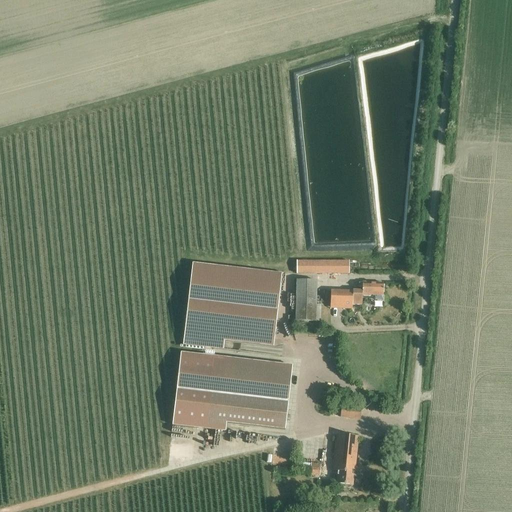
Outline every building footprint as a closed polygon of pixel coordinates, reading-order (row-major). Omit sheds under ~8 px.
[(298,260),(298,273),(350,272),(350,259),(298,260)] [(202,347),(223,350),(224,341),(273,347),(278,283),(211,275),(202,347)] [(295,321),(316,322),(316,281),(296,281),(295,321)] [(370,296),(383,296),(383,284),(371,284),(371,283),(362,282),(362,291),(352,291),(352,292),(330,291),(330,305),(352,306),(352,305),(361,305),(362,296),(370,297),(370,296)] [(273,358),(273,350),(260,350),(260,357),(273,358)] [(226,424),(285,430),(292,366),(181,353),(172,426),(225,432),(226,424)] [(340,417),(360,419),(361,409),(341,406),(340,417)] [(336,484),(352,486),(358,437),(336,435),(332,471),(335,471),(335,476),(337,476),(336,484)] [(284,463),(297,464),(297,455),(285,455),(284,463)] [(301,457),(300,465),(313,467),(314,458),(301,457)] [(315,459),(314,470),(324,470),(325,459),(315,459)]
